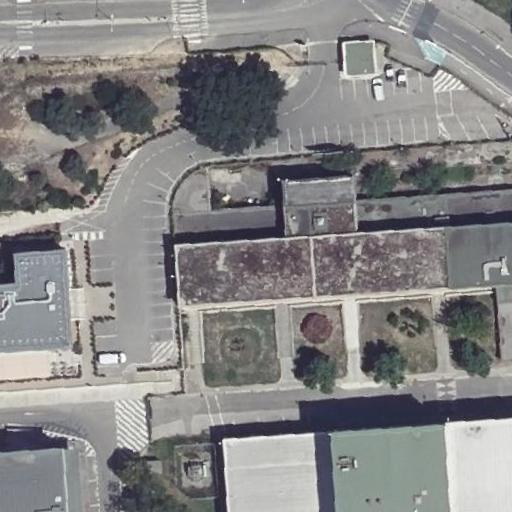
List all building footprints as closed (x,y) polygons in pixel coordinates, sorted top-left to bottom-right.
[(374,41),(342,42),(344,74),(374,73),(374,41)] [(452,275),(446,197),(357,203),(355,180),(289,184),(290,208),(212,213),(209,171),(201,173),(196,176),(185,184),(180,191),(175,203),(173,216),(178,293),(452,275)] [(511,194),(446,197),(452,275),(511,272),(511,194)] [(0,347),(65,344),(59,253),(10,256),(12,286),(0,287),(0,347)] [(511,283),(511,272),(452,275),(452,287),(511,283)] [(452,287),(452,275),(178,293),(180,305),(452,287)] [(511,296),(498,297),(502,345),(503,362),(511,361),(511,296)] [(0,406),(136,397),(135,381),(0,390),(0,406)] [(511,511),(511,421),(226,441),(230,511),(511,511)] [(68,511),(80,511),(77,451),(64,452),(68,511)] [(68,511),(64,452),(0,456),(0,511),(68,511)]
